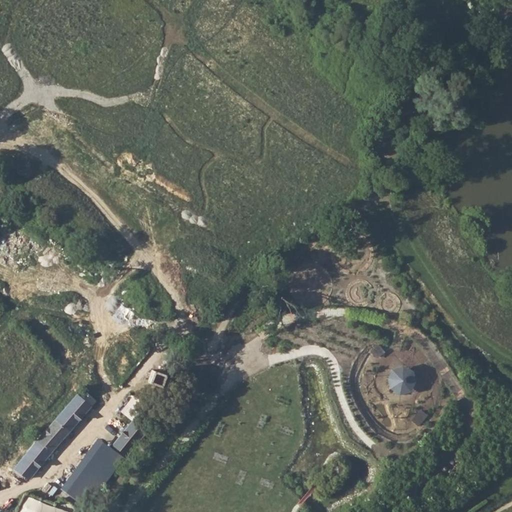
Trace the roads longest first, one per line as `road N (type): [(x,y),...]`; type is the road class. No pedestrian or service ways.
road 1 (track): [(0,501),(53,473),(167,336),(220,330)]
road 2 (track): [(229,377),(215,347),(226,311),(377,200)]
road 3 (track): [(377,200),(511,14)]
road 4 (track): [(0,423),(130,332),(157,326),(174,333)]
